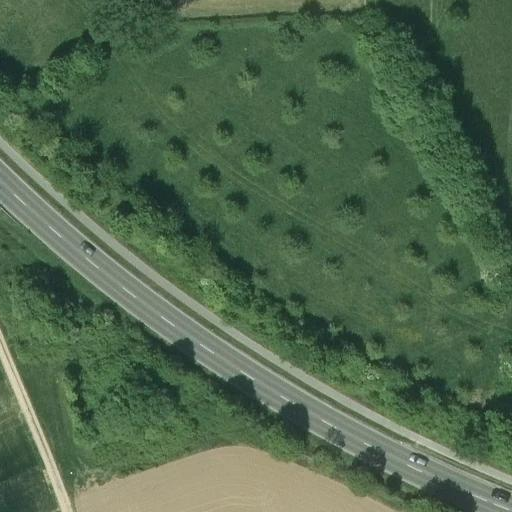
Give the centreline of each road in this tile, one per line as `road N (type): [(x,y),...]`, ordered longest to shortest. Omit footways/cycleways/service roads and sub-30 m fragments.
road 1 (secondary): [(0,186),(115,290),(185,340),(289,407),(500,511)]
road 2 (track): [(66,511),(0,354)]
